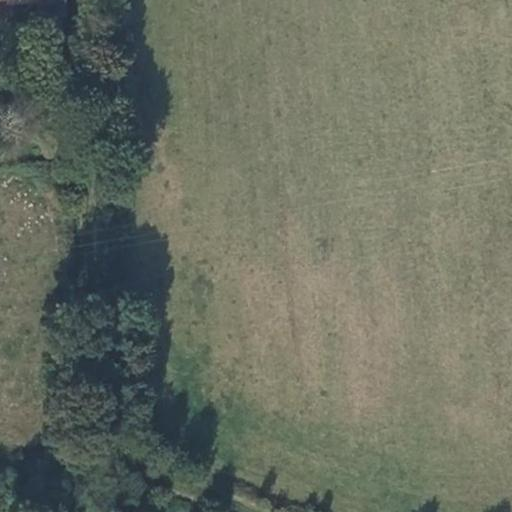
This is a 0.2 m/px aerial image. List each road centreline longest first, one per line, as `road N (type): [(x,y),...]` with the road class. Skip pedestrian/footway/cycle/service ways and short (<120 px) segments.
road 1 (track): [(85,511),(92,447),(88,0)]
road 2 (track): [(246,511),(92,447)]
